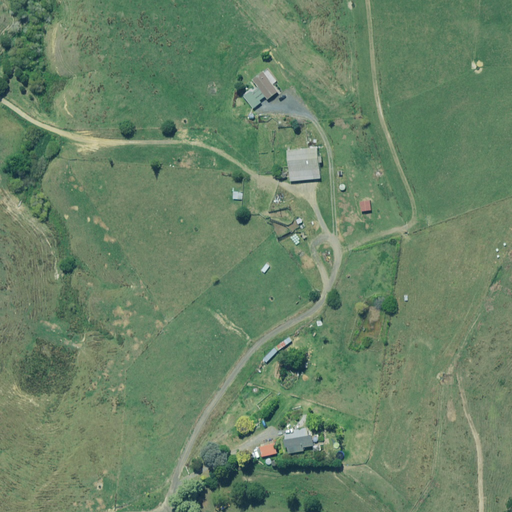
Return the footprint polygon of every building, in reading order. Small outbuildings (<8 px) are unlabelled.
[(269,100),(281,91),(275,83),(279,81),(269,68),(240,89),(254,108),(263,102),(262,100),(267,96),(269,100)] [(323,178),(320,147),(290,150),(292,181),(323,178)] [(194,155),(192,165),(214,169),(216,158),(194,155)] [(245,192),(235,191),(235,198),(244,199),(245,192)] [(373,210),(372,200),(362,201),(363,211),(373,210)] [(280,351),(276,347),(265,358),(269,363),(280,351)] [(305,447),(316,445),(314,434),(313,427),(297,430),(298,433),(287,435),(289,447),(290,447),(291,453),(306,451),(305,447)] [(279,453),(276,442),(262,446),(265,456),(279,453)]
